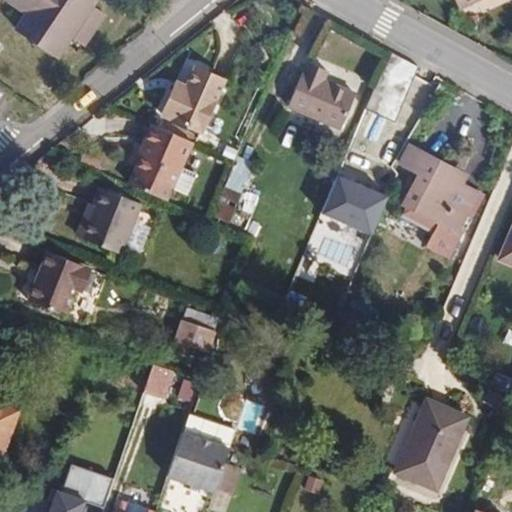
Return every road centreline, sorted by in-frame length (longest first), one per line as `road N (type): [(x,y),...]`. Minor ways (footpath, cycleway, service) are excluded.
road 1 (residential): [(206,0),(97,82),(22,152)]
road 2 (tertiary): [(341,0),(511,93)]
